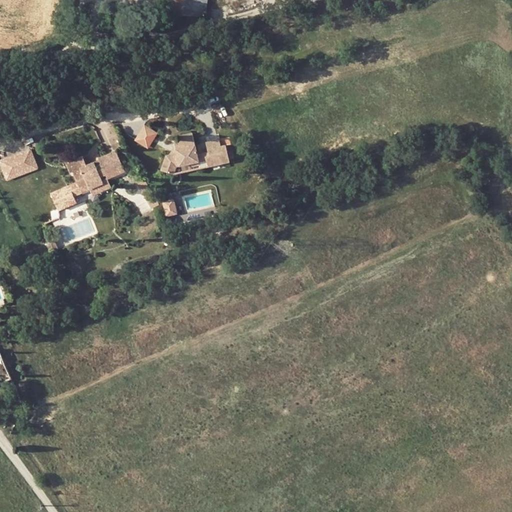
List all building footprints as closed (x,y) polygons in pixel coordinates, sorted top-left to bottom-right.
[(206,0),(171,0),(170,15),(182,16),(182,14),(182,9),(201,10),(205,11),(206,0)] [(145,123),(136,140),(150,148),(159,131),(145,123)] [(172,154),(167,154),(163,169),(174,173),(176,167),(192,163),(192,166),(201,164),(199,154),(194,133),(181,135),(182,139),(176,140),(177,149),(172,154)] [(208,155),(210,165),(231,161),(227,144),(222,145),(221,138),(209,141),(211,151),(211,154),(208,155)] [(0,158),(0,162),(7,180),(40,168),(32,147),(0,158)] [(97,158),(98,159),(100,163),(95,165),(94,162),(85,165),(81,156),(65,162),(70,173),(73,172),(80,190),(87,186),(102,181),(99,175),(105,173),(106,177),(124,170),(115,150),(97,158)] [(211,154),(211,151),(199,154),(201,164),(202,167),(210,165),(208,155),(211,154)] [(92,195),(111,188),(106,177),(105,173),(99,175),(102,181),(87,186),(92,195)] [(150,207),(158,203),(144,178),(137,182),(150,207)] [(162,201),(166,214),(178,211),(174,197),(162,201)] [(0,352),(0,380),(9,378),(2,352),(0,352)]
